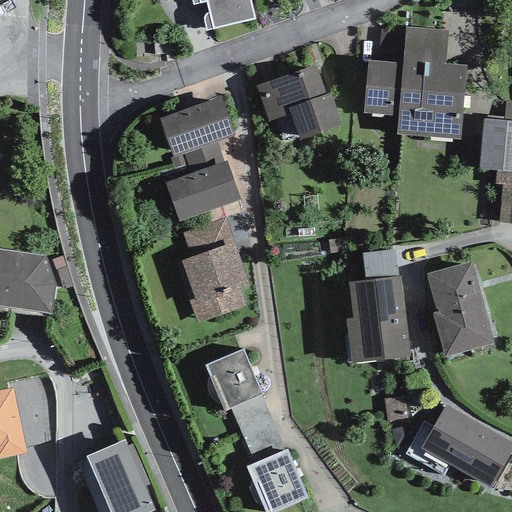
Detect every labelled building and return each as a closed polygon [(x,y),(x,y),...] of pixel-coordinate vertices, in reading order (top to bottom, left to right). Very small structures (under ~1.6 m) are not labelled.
[(191,0),(193,5),(206,2),(209,13),(207,13),(205,14),(203,16),(203,20),(206,31),(255,19),(249,0),(191,0)] [(445,64),(448,31),(406,27),(402,63),(368,61),(363,114),(398,116),(396,134),(460,140),(466,66),(445,64)] [(296,142),(342,125),(330,92),(326,94),(316,64),(254,86),(268,123),(287,117),(296,142)] [(220,97),(159,119),(173,157),(182,154),(217,141),(234,135),(220,97)] [(511,121),(504,121),(483,119),(479,169),(496,171),(511,171),(511,121)] [(225,162),(217,141),(182,154),(190,175),(225,162)] [(190,175),(165,183),(179,222),(240,201),(226,161),(225,162),(190,175)] [(511,223),(511,171),(496,171),(495,184),(502,185),(498,222),(511,223)] [(196,325),(246,307),(240,289),(249,286),(225,218),(182,233),(190,256),(179,260),(193,299),(188,301),(196,325)] [(0,249),(0,306),(51,314),(56,285),(45,256),(0,249)] [(365,280),(398,276),(395,250),(362,254),(365,280)] [(444,357),(494,344),(471,262),(425,274),(436,312),(432,313),(444,357)] [(410,357),(400,276),(398,276),(365,280),(348,283),(352,319),(346,319),(352,364),(410,357)] [(260,396),(262,395),(243,350),(205,366),(224,411),(230,408),(260,396)] [(0,458),(26,454),(13,388),(0,390),(0,458)] [(254,463),(285,450),(260,396),(230,408),(254,463)] [(408,422),(404,396),(383,399),(388,426),(408,422)] [(491,489),(511,450),(511,443),(446,406),(433,427),(423,421),(404,454),(443,476),(449,465),(491,489)] [(124,440),(85,457),(109,511),(150,511),(154,511),(144,487),(149,484),(132,445),(127,447),(124,440)] [(264,511),(276,511),(308,499),(287,449),(285,450),(254,463),(246,467),(264,511)]
